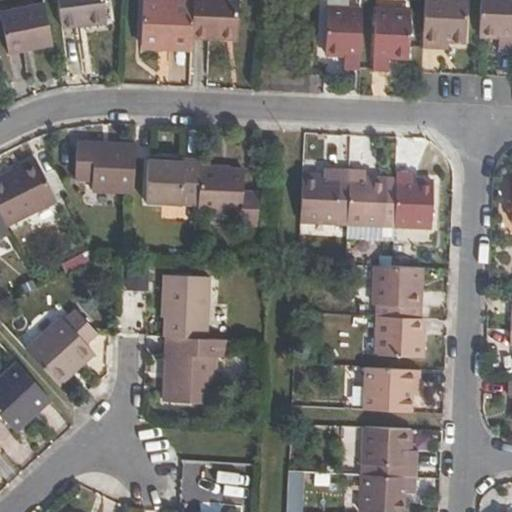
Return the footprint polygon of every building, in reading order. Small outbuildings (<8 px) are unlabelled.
[(105,0),(60,0),(66,26),(109,16),(105,0)] [(160,41),(190,43),(190,39),(192,0),(143,0),(142,47),(160,48),(160,41)] [(220,32),(237,33),(238,0),(192,0),(190,39),(220,40),(220,32)] [(442,42),(449,42),(466,43),(467,0),(424,0),(423,49),(441,50),(442,42)] [(511,0),(481,0),(480,36),(501,37),(500,52),(511,52),(511,0)] [(0,12),(8,51),(52,42),(44,3),(0,11),(0,12)] [(345,70),(359,71),(362,12),(329,9),(326,54),(346,55),(345,70)] [(409,57),(411,14),(377,13),(374,71),(391,71),(392,57),(409,57)] [(220,32),(220,40),(237,40),(237,33),(220,32)] [(160,48),(189,49),(190,43),(160,41),(160,48)] [(442,42),(441,50),(449,50),(449,42),(442,42)] [(345,157),(345,135),(305,133),(304,156),(345,157)] [(78,141),(77,149),(115,151),(115,143),(78,141)] [(115,151),(77,149),(76,178),(94,179),(93,188),(133,191),(135,144),(115,143),(115,151)] [(36,157),(0,175),(0,212),(6,224),(57,198),(36,157)] [(146,202),(196,203),(198,167),(198,159),(184,159),(184,162),(148,160),(146,202)] [(241,169),(198,167),(196,203),(196,209),(240,211),(240,223),(255,223),(257,192),(240,190),(241,169)] [(338,222),(341,171),(324,170),(323,179),(301,178),(299,221),(338,222)] [(349,171),(341,171),(338,222),(347,223),(349,171)] [(385,224),(387,182),(369,182),(369,172),(349,171),(347,223),(385,224)] [(414,174),(396,173),(395,183),(394,224),(431,226),(432,184),(414,183),(414,174)] [(395,183),(387,182),(385,224),(394,224),(395,183)] [(0,212),(0,233),(8,229),(6,224),(0,212)] [(209,250),(196,250),(195,261),(209,261),(209,250)] [(131,260),(129,289),(149,291),(151,261),(131,260)] [(418,316),(420,267),(392,266),(378,265),(375,304),(380,304),(379,315),(418,316)] [(167,303),(166,337),(168,337),(208,338),(211,276),(165,274),(163,303),(167,303)] [(74,358),(79,363),(92,351),(84,342),(94,331),(74,310),(63,320),(59,316),(24,349),(52,379),(74,358)] [(419,357),(422,316),(418,316),(379,315),(377,355),(419,357)] [(168,337),(168,352),(176,353),(176,377),(167,377),(167,400),(214,401),(216,354),(229,355),(229,339),(208,338),(168,337)] [(167,364),(167,377),(176,377),(176,353),(168,352),(167,364)] [(74,358),(52,379),(56,385),(79,363),(74,358)] [(24,407),(30,412),(47,397),(14,360),(0,373),(0,414),(8,422),(24,407)] [(412,386),(419,388),(420,370),(366,367),(363,409),(410,411),(411,394),(412,386)] [(24,407),(8,422),(13,428),(30,412),(24,407)] [(364,464),(416,468),(416,451),(407,451),(409,429),(366,427),(364,464)] [(415,476),(416,468),(364,464),(364,474),(415,476)] [(333,485),(333,472),(305,471),(305,484),(333,485)] [(414,494),(415,476),(364,474),(362,511),(376,511),(402,511),(404,493),(414,494)]
